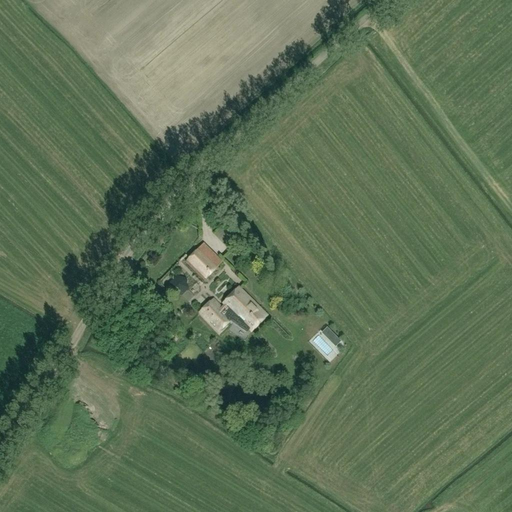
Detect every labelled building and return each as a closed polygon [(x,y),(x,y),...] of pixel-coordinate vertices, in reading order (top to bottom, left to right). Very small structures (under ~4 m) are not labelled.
[(226,235),(220,239),(225,248),(231,244),(226,235)] [(197,250),(186,262),(204,280),(216,269),(197,250)] [(193,286),(175,267),(161,280),(180,299),(193,286)] [(138,296),(152,308),(160,299),(145,287),(138,296)] [(249,329),(252,332),(268,316),(239,287),(223,303),(225,305),(222,308),(213,299),(200,312),(199,312),(219,333),(231,321),(246,330),(249,329)] [(337,337),(332,342),(335,346),(340,341),(337,337)] [(212,349),(211,351),(212,352),(217,346),(213,342),(209,346),(212,349)]
